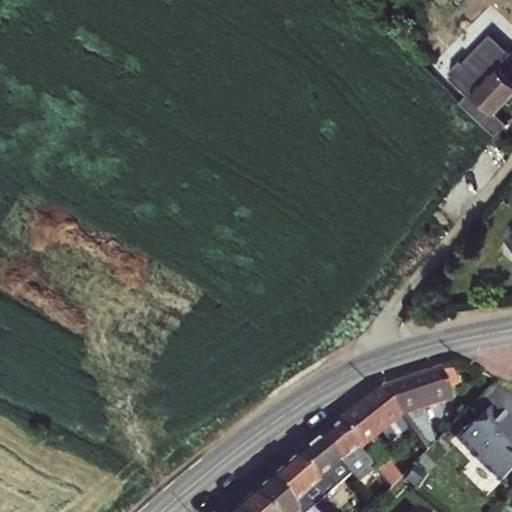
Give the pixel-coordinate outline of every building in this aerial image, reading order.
[(459,76),(460,77),(449,89),(501,141),(511,130),(511,127),(495,112),(511,94),(511,35),(507,30),(504,32),(492,21),(476,38),(481,43),(460,63),(465,69),(459,76)] [(440,372),(377,393),(397,420),(427,452),(434,445),(420,411),(449,402),(440,372)] [(397,420),(377,393),(336,428),(357,451),(397,420)] [(511,423),(494,406),(492,408),(510,427),(511,424),(511,423)] [(492,408),(461,440),(503,481),(511,471),(511,428),(510,427),(492,408)] [(357,451),(336,428),(319,442),(350,478),(355,483),(372,468),(357,451)] [(350,478),(319,442),(296,461),(329,496),(350,478)] [(402,477),(384,460),(374,470),(392,488),(402,477)] [(309,511),(329,496),(296,461),(270,483),(295,511),(309,511)] [(295,511),(270,483),(253,497),(265,511),(295,511)] [(265,511),(253,497),(236,511),(265,511)]
